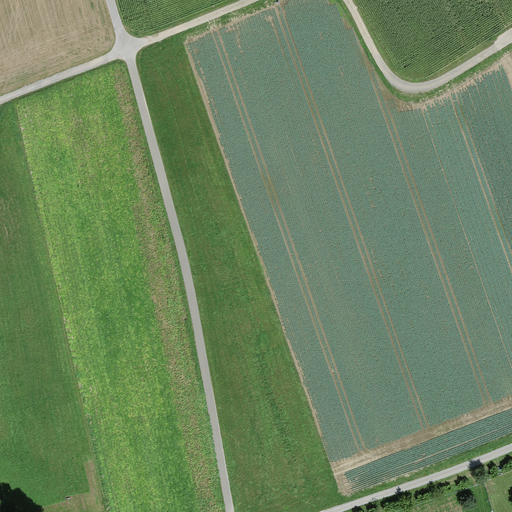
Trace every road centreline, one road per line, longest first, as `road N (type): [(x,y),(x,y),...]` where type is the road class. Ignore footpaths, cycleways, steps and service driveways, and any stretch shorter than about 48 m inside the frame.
road 1 (track): [(230,511),(172,214),(113,0)]
road 2 (track): [(0,102),(254,0)]
road 3 (track): [(350,0),(395,80),(410,85),(436,84),(511,38)]
road 4 (track): [(336,511),(511,446)]
